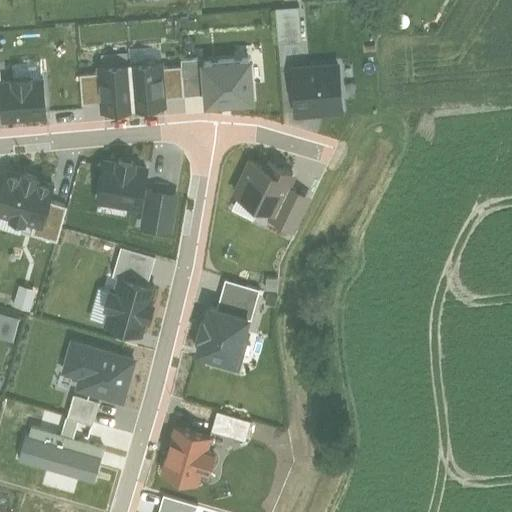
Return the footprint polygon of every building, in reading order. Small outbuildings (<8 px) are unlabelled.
[(298,10),(276,12),(279,45),(300,44),(298,10)] [(250,58),(203,62),(206,100),(254,96),(250,58)] [(14,62),(15,72),(33,71),(33,61),(14,62)] [(162,72),(162,61),(131,64),(134,111),(166,108),(165,100),(162,72)] [(202,96),(200,61),(182,63),(182,70),(184,98),(202,96)] [(134,111),(131,64),(98,68),(99,78),(101,104),(101,114),(134,111)] [(345,66),(291,71),(295,118),(349,113),(345,66)] [(184,98),(182,70),(162,72),(165,100),(184,98)] [(44,77),(0,80),(0,88),(1,107),(2,113),(46,110),(44,77)] [(101,104),(99,78),(81,79),(83,105),(101,104)] [(297,177),(253,156),(233,195),(276,218),(290,190),(297,177)] [(102,162),(97,203),(142,209),(145,190),(148,168),(102,162)] [(7,176),(0,197),(0,214),(35,225),(43,227),(51,204),(55,191),(7,176)] [(171,233),(178,196),(145,190),(142,209),(140,228),(171,233)] [(294,234),(311,200),(290,190),(276,218),(271,215),(268,221),(294,234)] [(66,209),(51,204),(43,227),(35,225),(33,234),(56,241),(66,209)] [(155,290),(117,280),(105,329),(143,339),(155,290)] [(226,282),(217,310),(250,318),(258,292),(226,282)] [(13,305),(30,310),(35,290),(19,286),(13,305)] [(0,331),(16,335),(22,311),(0,306),(0,331)] [(217,310),(208,307),(195,355),(238,366),(250,318),(217,310)] [(135,360),(70,343),(62,375),(77,379),(74,391),(124,404),(135,360)] [(67,418),(92,426),(99,403),(74,395),(67,418)] [(217,412),(212,430),(246,440),(251,422),(217,412)] [(92,426),(89,439),(111,445),(115,433),(92,426)] [(31,427),(21,458),(94,481),(104,449),(31,427)] [(214,437),(176,427),(163,475),(200,485),(214,437)] [(158,511),(194,511),(197,507),(164,496),(158,511)]
